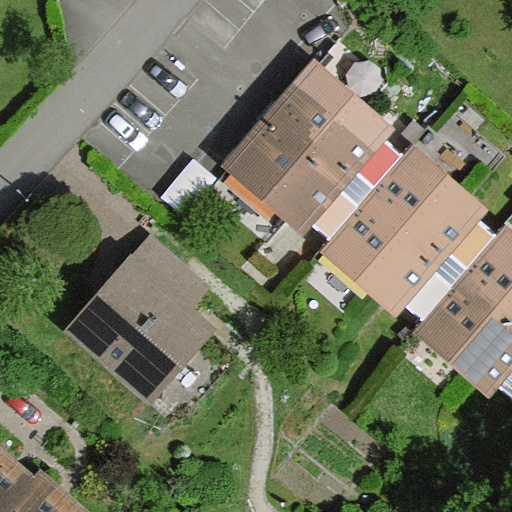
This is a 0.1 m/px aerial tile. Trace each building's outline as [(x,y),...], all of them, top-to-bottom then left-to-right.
[(318,67),(281,109),(354,171),(384,137),(383,122),(318,67)] [(511,307),(468,269),(447,251),(375,189),(354,171),(281,109),(274,117),(267,125),(341,188),(361,205),(433,268),(454,285),(511,335),(511,307)] [(267,125),(231,166),(297,222),(311,222),(341,188),(267,125)] [(404,154),(384,137),(354,171),(375,189),(404,154)] [(410,147),(404,154),(375,189),(447,251),(478,217),(477,204),(410,147)] [(361,205),(341,188),(311,222),(332,240),(361,205)] [(332,240),(325,247),(391,304),(403,303),(433,268),(361,205),(332,240)] [(478,217),(447,251),(468,269),(497,234),(478,217)] [(511,235),(504,228),(497,234),(468,269),(511,307),(511,235)] [(209,285),(149,234),(67,328),(149,398),(211,326),(189,308),(209,285)] [(454,285),(433,268),(403,303),(424,320),(454,285)] [(424,320),(418,327),(484,384),(497,383),(511,364),(511,335),(454,285),(424,320)] [(511,364),(497,383),(511,396),(511,364)] [(0,511),(13,511),(33,490),(0,462),(0,511)] [(72,511),(39,483),(33,490),(13,511),(72,511)]
